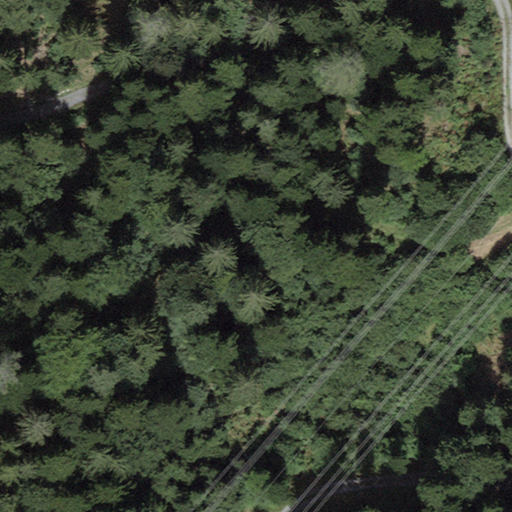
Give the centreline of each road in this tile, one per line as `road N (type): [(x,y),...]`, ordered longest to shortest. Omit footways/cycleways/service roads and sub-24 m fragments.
road 1 (track): [(0,443),(45,407),(170,269),(273,209),(320,206),(436,244),(511,218)]
road 2 (track): [(0,132),(197,59),(293,0)]
road 3 (track): [(511,485),(422,481),(331,496),(295,511)]
road 4 (track): [(499,0),(511,140)]
